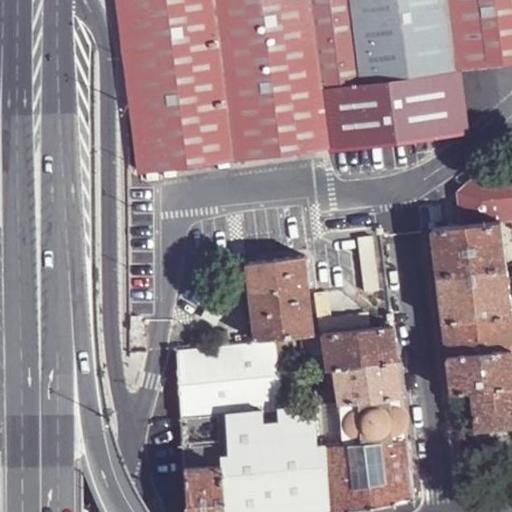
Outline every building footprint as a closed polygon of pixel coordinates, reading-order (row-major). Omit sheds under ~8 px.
[(210,162),(235,159),(215,0),(119,0),(128,66),(142,170),(210,162)] [(215,0),(235,159),(330,146),(324,86),(312,0),(215,0)] [(312,0),(324,86),(365,81),(366,81),(355,0),(312,0)] [(444,71),(511,62),(511,0),(355,0),(366,81),(444,71)] [(366,81),(365,81),(366,91),(375,90),(382,89),(382,87),(445,79),(444,71),(366,81)] [(460,77),(454,78),(457,105),(463,104),(464,104),(460,77)] [(383,101),(388,140),(436,133),(433,108),(443,107),(454,105),(457,105),(454,78),(445,79),(382,87),(382,89),(383,101)] [(330,146),(372,141),(366,91),(365,81),(324,86),(330,146)] [(382,89),(375,90),(377,102),(383,101),(382,89)] [(457,105),(454,105),(455,112),(464,111),(463,104),(457,105)] [(443,107),(433,108),(436,133),(446,132),(443,107)] [(372,141),(330,146),(332,161),(373,156),(372,141)] [(511,171),(480,175),(461,191),(462,202),(463,211),(464,225),(503,221),(511,219),(511,171)] [(439,204),(441,227),(445,227),(443,213),(463,211),(462,202),(439,204)] [(443,213),(445,227),(464,225),(463,211),(443,213)] [(508,265),(503,221),(464,225),(445,227),(433,229),(438,274),(508,265)] [(248,262),(257,341),(276,339),(315,335),(305,255),(248,262)] [(438,274),(444,321),(511,313),(511,295),(508,265),(438,274)] [(320,321),(333,309),(329,284),(315,285),(320,321)] [(333,309),(320,321),(321,322),(371,317),(370,305),(334,309),(333,309)] [(511,313),(444,321),(448,356),(506,349),(511,348),(511,313)] [(394,326),(325,334),(329,369),(334,368),(399,361),(394,326)] [(207,332),(209,346),(227,344),(225,331),(207,332)] [(281,374),(276,339),(257,341),(227,344),(209,346),(179,349),(179,352),(183,419),(220,415),(228,415),(232,415),(232,406),(284,400),(281,374)] [(448,356),(452,391),(472,389),(510,384),(506,349),(448,356)] [(306,362),(306,371),(321,370),(320,361),(306,362)] [(338,390),(340,402),(384,398),(403,396),(399,361),(334,368),(338,390)] [(472,389),(477,431),(511,426),(511,384),(510,384),(472,389)] [(315,393),(316,405),(318,405),(323,405),(340,402),(338,390),(315,393)] [(408,437),(408,431),(411,426),(413,418),(411,411),(405,405),(403,396),(384,398),(388,439),(408,437)] [(388,439),(384,398),(340,402),(344,442),(388,439)] [(326,443),(344,442),(340,402),(323,405),(326,443)] [(331,511),(326,443),(321,444),(318,405),(316,405),(280,409),(281,423),(266,425),(264,411),(232,415),(228,415),(231,455),(222,456),(223,465),(225,511),(331,511)] [(321,444),(326,443),(323,405),(318,405),(321,444)] [(264,411),(266,425),(281,423),(280,409),(264,411)] [(183,419),(185,447),(210,445),(222,444),(220,415),(183,419)] [(228,415),(220,415),(222,444),(222,456),(231,455),(228,415)] [(416,500),(408,437),(388,439),(344,442),(326,443),(331,511),(346,511),(361,510),(388,504),(416,500)] [(210,445),(185,447),(186,467),(223,465),(222,456),(222,444),(210,445)] [(189,511),(225,511),(223,465),(186,467),(189,511)]
